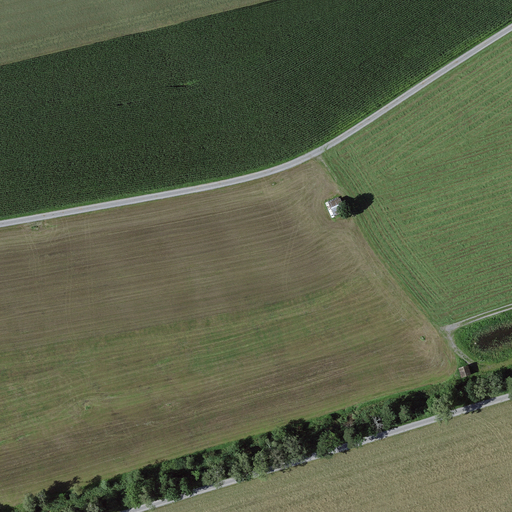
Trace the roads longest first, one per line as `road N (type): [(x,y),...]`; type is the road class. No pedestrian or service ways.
road 1 (track): [(0,224),(283,168),(511,26)]
road 2 (track): [(511,396),(137,511)]
road 3 (track): [(441,329),(360,234),(348,196),(319,151)]
